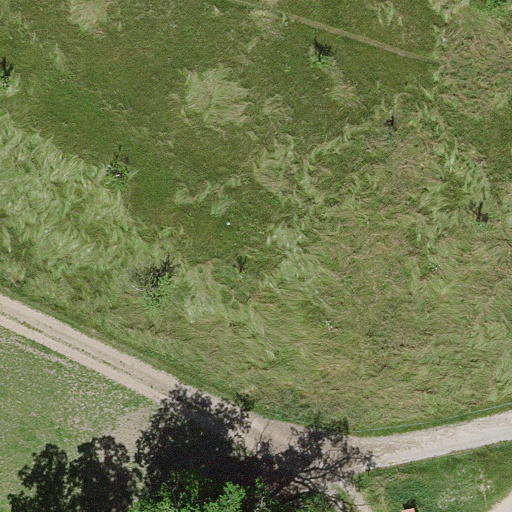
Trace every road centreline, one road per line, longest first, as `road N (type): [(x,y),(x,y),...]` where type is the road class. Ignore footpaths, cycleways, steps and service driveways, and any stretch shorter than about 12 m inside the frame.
road 1 (track): [(511,418),(375,445),(304,447),(0,299)]
road 2 (track): [(304,447),(192,511)]
